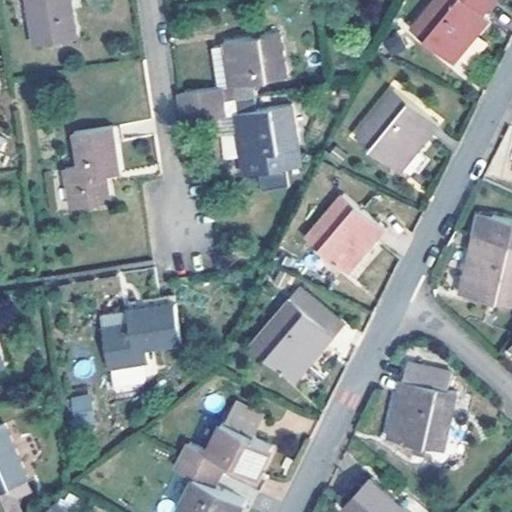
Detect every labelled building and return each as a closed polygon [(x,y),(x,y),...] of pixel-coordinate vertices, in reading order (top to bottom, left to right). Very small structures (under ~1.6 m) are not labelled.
[(74,0),(31,0),(37,42),(79,35),(74,0)] [(439,0),(418,26),(458,60),(495,16),(490,12),(500,0),(439,0)] [(217,48),(223,87),(235,85),(290,77),(283,33),(229,42),(229,46),(217,48)] [(223,87),(225,101),(236,100),(235,85),(223,87)] [(444,122),(403,85),(364,132),(406,168),(444,122)] [(225,101),(223,87),(183,93),(185,107),(225,101)] [(272,103),(271,95),(240,99),(240,107),(272,103)] [(236,100),(225,101),(227,116),(239,114),(236,100)] [(227,116),(225,101),(185,107),(187,121),(220,117),(227,116)] [(303,168),(294,106),(239,114),(241,131),(247,175),(262,174),(287,170),(303,168)] [(227,116),(220,117),(222,133),(241,131),(239,114),(227,116)] [(124,171),(117,123),(78,129),(81,163),(69,165),(74,206),(114,200),(111,173),(124,171)] [(235,135),(222,136),(222,158),(236,158),(235,135)] [(287,170),(262,174),(264,192),(290,188),(287,170)] [(389,225),(348,191),(312,235),(326,246),(333,252),(354,269),(389,225)] [(499,214),(485,210),(479,236),(494,238),(499,214)] [(511,216),(499,214),(494,238),(479,236),(466,294),(511,303),(511,216)] [(333,252),(326,246),(320,252),(327,258),(333,252)] [(338,331),(298,296),(258,343),(300,378),(338,331)] [(185,344),(179,304),(104,316),(113,370),(152,363),(151,350),(185,344)] [(408,381),(453,390),(456,372),(412,363),(408,381)] [(408,381),(406,380),(404,391),(394,440),(423,447),(433,449),(449,452),(462,392),(453,390),(408,381)] [(70,396),(71,424),(93,423),(91,395),(70,396)] [(271,411),(241,397),(229,419),(235,422),(244,404),(269,417),(271,411)] [(190,451),(227,470),(232,458),(263,473),(277,442),(261,434),(269,417),(244,404),(235,422),(229,419),(215,447),(195,439),(190,451)] [(0,490),(28,480),(6,422),(0,424),(0,490)] [(433,449),(423,447),(421,456),(432,458),(433,449)] [(220,483),(227,470),(190,451),(184,464),(202,474),(187,503),(191,505),(187,511),(242,511),(250,499),(220,483)] [(396,499),(373,479),(346,509),(349,511),(434,511),(407,487),(396,499)]
